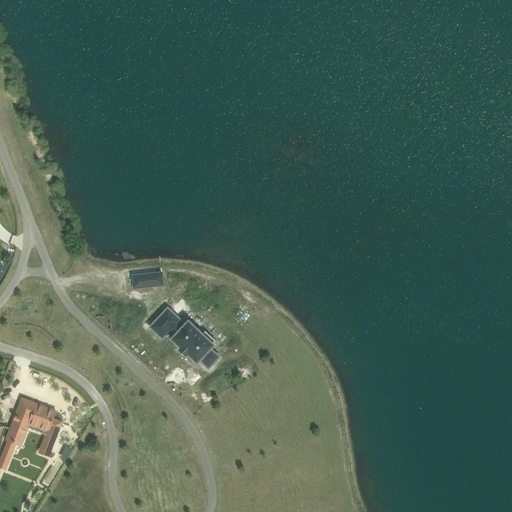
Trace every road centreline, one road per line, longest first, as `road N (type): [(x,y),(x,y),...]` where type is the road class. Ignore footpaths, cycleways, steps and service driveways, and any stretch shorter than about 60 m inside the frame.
road 1 (residential): [(49,271),(84,321),(193,433),(210,480),(210,511)]
road 2 (residential): [(121,511),(113,434),(97,398),(69,370),(0,347)]
